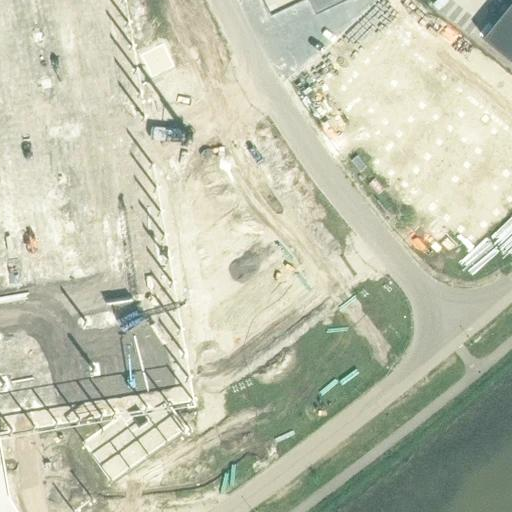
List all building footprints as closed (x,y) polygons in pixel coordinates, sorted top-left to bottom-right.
[(0,0),(0,433),(24,430),(36,428),(113,415),(116,418),(82,443),(95,462),(111,483),(181,433),(183,436),(192,430),(190,427),(187,429),(169,405),(187,402),(188,408),(194,407),(151,149),(137,69),(135,57),(125,0),(0,0)] [(265,0),(272,13),(300,0),(310,0),(317,12),(342,0),(265,0)] [(511,1),(483,38),(511,61),(511,1)] [(511,128),(390,31),(341,88),(397,138),(375,162),(470,238),(511,198),(511,128)] [(163,43),(139,55),(146,68),(151,79),(152,78),(175,67),(163,43)]
